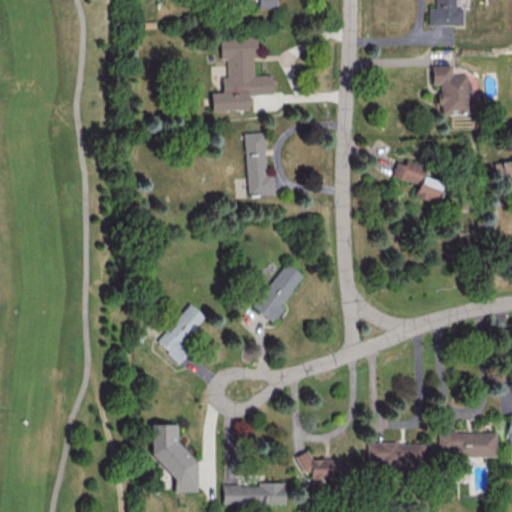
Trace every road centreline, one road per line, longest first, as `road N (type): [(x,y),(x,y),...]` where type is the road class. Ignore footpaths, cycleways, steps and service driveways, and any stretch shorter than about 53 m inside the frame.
road 1 (residential): [(354,354),(341,190),(348,0)]
road 2 (residential): [(511,304),(421,326),(354,354)]
road 3 (residential): [(354,354),(237,392)]
